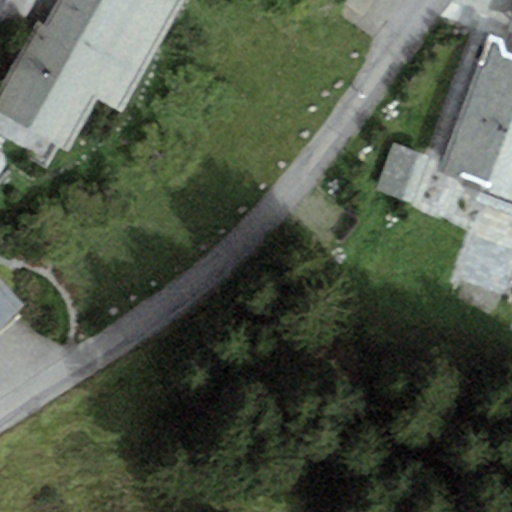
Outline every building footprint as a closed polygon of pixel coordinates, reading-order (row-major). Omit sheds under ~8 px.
[(40,0),(0,0),(0,27),(20,38),(40,0)] [(36,32),(0,94),(0,124),(65,163),(95,112),(122,128),(185,18),(153,0),(63,0),(43,35),(36,32)] [(511,21),(504,42),(489,36),(436,177),(511,205),(511,21)] [(430,156),(392,141),(374,189),(411,203),(430,156)] [(0,331),(28,306),(0,275),(0,331)]
